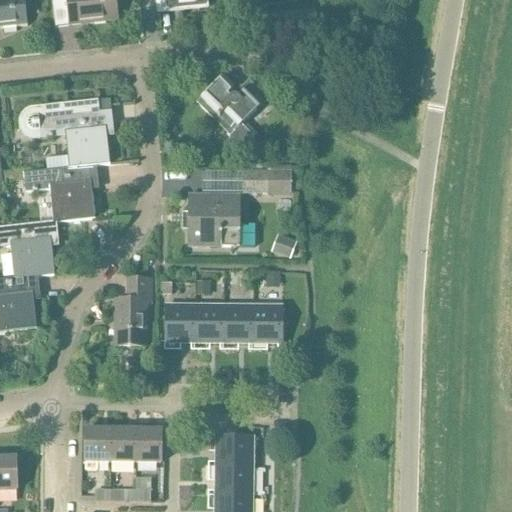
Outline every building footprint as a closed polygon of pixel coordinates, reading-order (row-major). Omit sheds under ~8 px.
[(0,0),(0,29),(26,27),(24,0),(0,0)] [(52,0),(56,29),(70,27),(69,26),(116,22),(114,0),(52,0)] [(206,7),(205,0),(156,0),(158,12),(170,11),(169,8),(179,7),(179,10),(206,7)] [(227,73),(197,104),(232,137),(231,143),(241,153),(244,152),(254,142),(254,140),(241,127),(245,124),(257,111),(254,108),(257,104),(260,101),(265,96),(249,81),(242,88),(227,73)] [(110,100),(32,108),(29,109),(27,110),(25,112),(23,113),(21,115),(20,118),(19,120),(18,123),(18,125),(19,128),(20,131),(21,133),(23,135),(25,137),(27,139),(30,140),(33,140),(35,140),(66,138),(69,170),(69,171),(97,168),(111,166),(108,130),(113,130),(110,100)] [(26,195),(50,192),(53,224),(57,224),(95,220),(92,183),(98,182),(97,168),(69,171),(69,170),(24,175),(26,195)] [(243,173),(242,173),(242,195),(267,195),(267,176),(267,173),(243,173)] [(11,186),(10,178),(2,178),(3,187),(11,186)] [(238,248),(239,199),(190,198),(189,247),(238,248)] [(0,249),(10,249),(13,280),(37,278),(54,277),(50,240),(58,239),(57,224),(53,224),(0,229),(0,249)] [(0,335),(36,332),(32,295),(39,294),(37,278),(13,280),(0,281),(0,335)] [(128,302),(116,302),(115,349),(144,350),(145,304),(150,304),(151,282),(129,281),(128,302)] [(166,345),(196,345),(196,308),(167,308),(166,345)] [(196,308),(196,345),(225,345),(225,309),(196,308)] [(225,309),(225,345),(253,346),(254,309),(225,309)] [(254,309),(253,346),(283,346),(283,309),(254,309)] [(130,376),(125,387),(138,393),(143,382),(130,376)] [(217,439),(217,469),(254,469),(255,440),(254,440),(254,430),(238,430),(238,440),(217,439)] [(86,466),(110,466),(111,433),(86,433),(86,466)] [(111,433),(110,466),(137,466),(137,433),(111,433)] [(137,433),(137,466),(161,466),(161,433),(137,433)] [(17,460),(0,460),(0,494),(18,494),(17,460)] [(217,469),(216,498),(254,498),(254,469),(217,469)] [(95,493),(94,505),(110,505),(110,493),(95,493)] [(110,493),(110,505),(135,505),(136,493),(110,493)] [(136,493),(135,505),(151,505),(151,493),(136,493)] [(216,498),(216,511),(253,511),(254,498),(216,498)]
